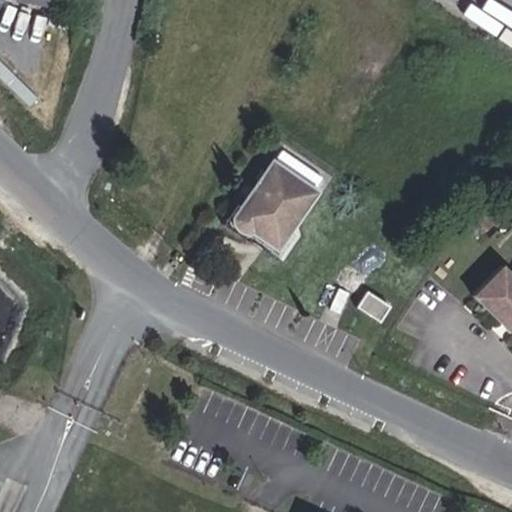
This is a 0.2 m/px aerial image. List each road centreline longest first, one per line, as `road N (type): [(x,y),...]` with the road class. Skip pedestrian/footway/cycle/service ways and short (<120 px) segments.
road 1 (unclassified): [(511,460),(137,290),(47,185)]
road 2 (unclassified): [(47,185),(90,136),(124,0)]
